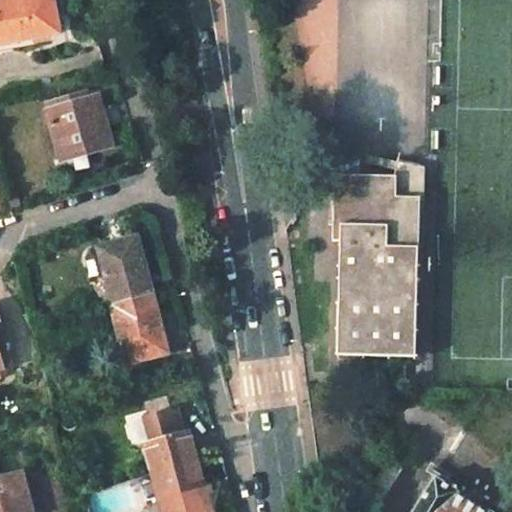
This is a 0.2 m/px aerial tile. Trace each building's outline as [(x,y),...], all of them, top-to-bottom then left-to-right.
[(53,0),(0,0),(0,39),(12,37),(13,42),(60,33),(53,0)] [(96,92),(46,106),(61,158),(89,151),(111,144),(96,92)] [(420,176),(334,174),(333,241),(340,241),(338,355),(416,357),(420,176)] [(136,238),(99,248),(114,304),(152,294),(136,238)] [(115,307),(112,308),(127,364),(168,353),(152,294),(114,304),(115,307)] [(176,410),(146,418),(153,442),(145,445),(153,473),(196,459),(189,432),(183,434),(176,410)] [(393,450),(358,508),(365,511),(378,511),(409,460),(393,450)] [(196,459),(153,473),(159,498),(160,497),(165,511),(197,511),(193,495),(200,493),(198,487),(204,485),(196,459)] [(0,511),(26,511),(25,508),(32,506),(23,473),(0,478),(0,511)] [(435,477),(413,511),(491,511),(489,511),(488,511),(484,511),(457,494),(458,491),(435,477)]
